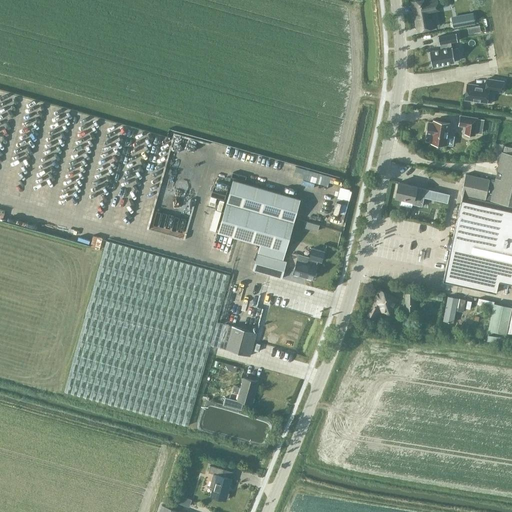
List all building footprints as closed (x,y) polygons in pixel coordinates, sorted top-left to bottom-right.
[(440,9),(438,0),(415,0),(411,1),(416,31),(437,27),(435,16),(434,17),(433,11),(440,9)] [(473,13),(451,17),(453,26),(475,22),(473,13)] [(429,51),(432,65),(432,66),(454,62),(454,61),(452,47),(451,47),(450,42),(457,41),(456,33),(438,36),(439,44),(440,44),(441,49),(429,51)] [(493,92),(488,91),(488,90),(501,92),(503,81),(487,79),(486,86),(467,83),(465,99),(486,103),(486,102),(491,103),(493,92)] [(484,119),(477,118),(460,115),(458,125),(466,126),(465,133),(474,135),(475,133),(481,134),(484,119)] [(428,122),(426,134),(431,135),(430,143),(446,145),(452,146),(454,135),(447,134),(449,123),(433,120),(433,122),(428,122)] [(511,212),(461,201),(443,281),(496,293),(498,281),(511,284),(511,146),(504,145),(502,152),(501,152),(498,167),(493,166),(492,171),(496,172),(495,180),(491,179),(491,180),(465,174),(461,194),(462,194),(462,195),(484,200),(485,200),(490,201),(511,206),(511,212)] [(300,200),(252,186),(232,180),(217,232),(237,238),(260,245),(258,253),(253,270),(282,279),(286,262),(283,261),(300,200)] [(399,182),(396,197),(401,198),(400,204),(411,206),(412,204),(422,206),(424,197),(436,200),(438,192),(425,189),(425,188),(399,182)] [(328,218),(347,222),(354,187),(343,185),(339,203),(331,202),(328,218)] [(100,264),(64,391),(188,426),(210,345),(250,356),(256,332),(249,330),(242,328),(217,321),(229,276),(187,264),(107,242),(103,255),(100,264)] [(295,264),(293,273),(313,278),(317,265),(315,265),(315,264),(316,260),(321,261),(324,251),(312,248),(309,257),(298,254),(297,259),(295,264)] [(388,314),(396,299),(378,289),(365,312),(374,317),(379,308),(388,314)] [(436,289),(434,296),(445,298),(447,292),(436,289)] [(413,309),(412,293),(402,293),(403,310),(413,309)] [(458,298),(447,296),(443,321),(453,323),(458,298)] [(465,299),(460,298),(457,311),(463,312),(465,299)] [(511,307),(494,303),(489,330),(506,334),(511,307)] [(250,405),(257,382),(243,378),(240,389),(233,387),(232,392),(239,394),(237,401),(250,405)] [(210,466),(208,473),(213,474),(210,487),(213,488),(211,496),(225,500),(231,480),(222,477),(224,470),(210,466)]
